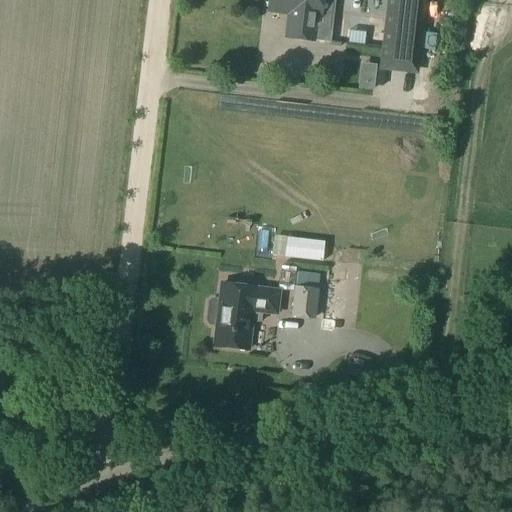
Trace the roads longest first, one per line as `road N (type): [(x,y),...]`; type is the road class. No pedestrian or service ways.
road 1 (unclassified): [(511,410),(173,457),(91,481),(30,511)]
road 2 (track): [(106,476),(161,0)]
